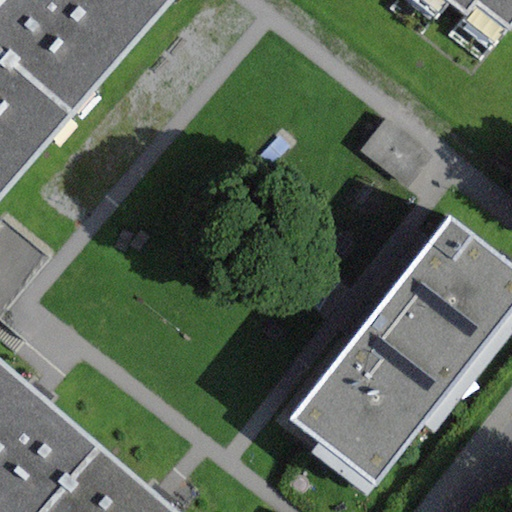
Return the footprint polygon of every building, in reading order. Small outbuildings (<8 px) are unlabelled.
[(7,0),(0,8),(0,40),(82,111),(178,0),(7,0)] [(511,0),(405,0),(402,4),(433,29),(455,0),(461,0),(474,10),(459,30),(494,57),(511,34),(511,0)] [(0,40),(0,205),(82,111),(0,40)] [(439,152),(392,115),(368,146),(415,183),(439,152)] [(0,321),(64,248),(16,207),(0,226),(0,321)] [(511,337),(511,257),(453,212),(295,413),(326,438),(319,448),(372,489),(430,416),(443,426),(511,337)] [(0,511),(47,511),(108,442),(0,348),(0,511)] [(190,511),(108,442),(47,511),(190,511)]
